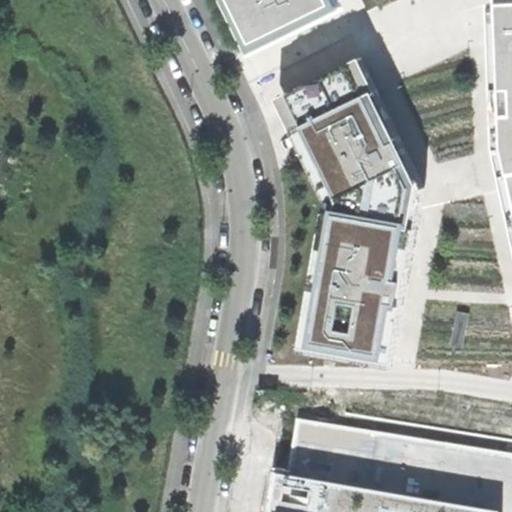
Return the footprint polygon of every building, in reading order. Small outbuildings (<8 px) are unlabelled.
[(227,0),(253,53),(345,9),(340,0),(227,0)] [(503,2),(492,2),(495,75),(498,146),(511,211),(511,1),(503,2)] [(363,57),(279,98),(329,201),(303,350),(395,366),(409,289),(427,187),(402,136),(363,57)] [(458,311),(451,345),(464,347),(470,313),(458,311)] [(271,511),(501,511),(502,510),(278,472),(271,511)]
